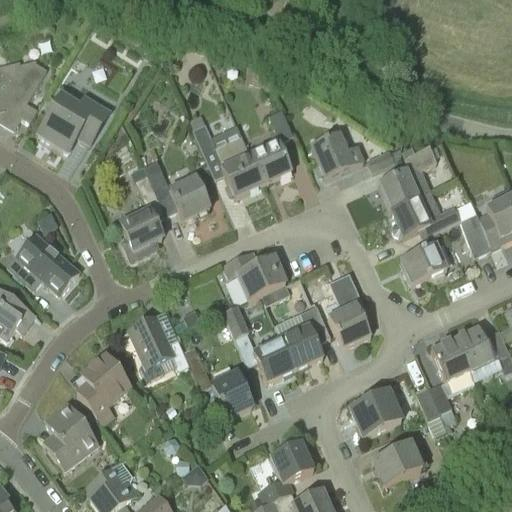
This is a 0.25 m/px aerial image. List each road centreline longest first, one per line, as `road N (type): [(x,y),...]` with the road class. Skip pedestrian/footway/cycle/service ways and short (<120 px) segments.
road 1 (tertiary): [(511,136),(441,121),(305,50),(172,0)]
road 2 (residential): [(401,332),(352,246),(329,222),(276,230),(113,302)]
road 3 (residential): [(358,511),(320,406),(380,368),(401,332)]
road 4 (residential): [(113,302),(67,206),(0,156)]
road 5 (residential): [(0,441),(51,356),(113,302)]
